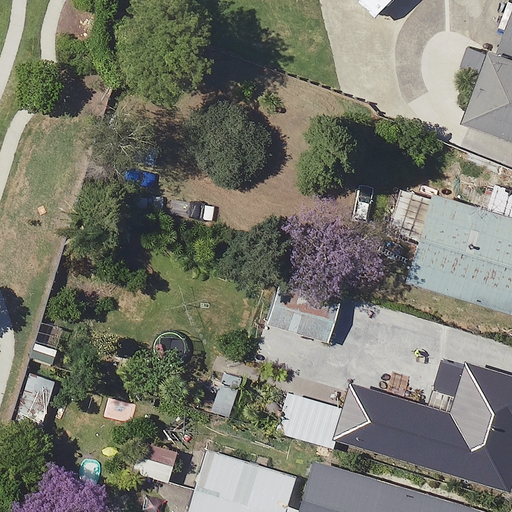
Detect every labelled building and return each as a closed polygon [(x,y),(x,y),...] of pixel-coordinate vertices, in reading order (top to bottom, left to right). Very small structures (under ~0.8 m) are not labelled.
[(511,0),(509,0),(496,41),(487,39),(461,114),(511,131),(511,0)] [(511,181),(475,170),(467,197),(393,175),(379,224),(406,232),(395,270),(511,305),(511,181)] [(334,295),(273,277),(248,359),(310,378),(334,295)] [(511,364),(440,343),(416,424),(433,429),(425,458),(511,482),(511,364)] [(227,412),(241,367),(213,358),(200,404),(227,412)] [(34,439),(54,385),(28,375),(8,430),(34,439)] [(168,448),(130,439),(124,466),(162,475),(168,448)] [(295,469),(200,439),(177,511),(494,511),(496,508),(302,447),(295,469)]
